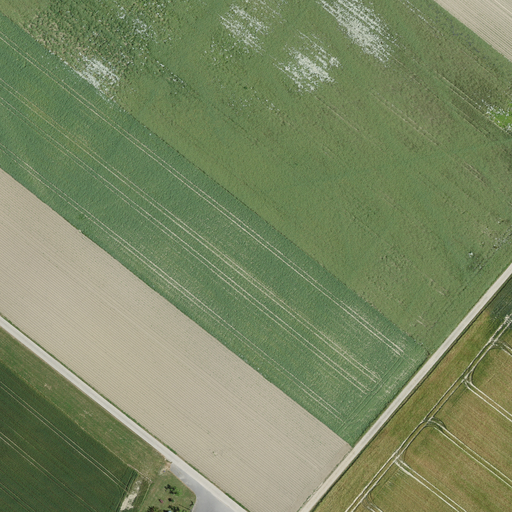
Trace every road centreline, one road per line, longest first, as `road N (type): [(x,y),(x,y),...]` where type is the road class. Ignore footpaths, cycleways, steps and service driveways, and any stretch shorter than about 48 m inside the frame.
road 1 (track): [(300,511),(511,268)]
road 2 (unclassified): [(0,320),(242,511)]
